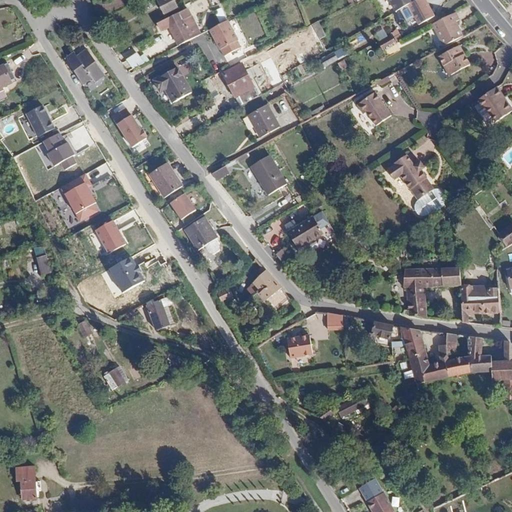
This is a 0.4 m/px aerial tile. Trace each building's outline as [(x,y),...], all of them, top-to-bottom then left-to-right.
[(158,0),(165,13),(177,7),(175,1),(176,0),(158,0)] [(394,0),(399,9),(407,4),(414,0),(394,0)] [(422,12),(415,0),(414,0),(407,4),(414,16),(422,12)] [(436,0),(415,0),(422,12),(427,20),(443,11),(436,0)] [(191,5),(182,10),(193,31),(201,26),(191,5)] [(230,18),(224,5),(217,8),(223,22),(228,19),(230,18)] [(193,31),(182,10),(158,22),(162,29),(170,25),(179,41),(187,37),(186,35),(193,31)] [(460,20),(456,12),(435,23),(446,45),(463,36),(456,22),(460,20)] [(320,18),(314,22),(329,48),(335,45),(320,18)] [(239,40),(228,19),(223,22),(211,28),(221,48),(221,47),(225,54),(231,65),(240,61),(247,57),(242,46),(238,40),(239,40)] [(193,31),(195,36),(204,31),(201,26),(193,31)] [(195,36),(193,31),(186,35),(187,37),(179,41),(180,44),(195,36)] [(383,48),(397,40),(392,31),(388,34),(378,39),(383,48)] [(345,43),(330,52),(335,60),(350,52),(345,43)] [(460,56),(456,48),(438,56),(443,66),(446,65),(451,75),(469,65),(463,54),(460,56)] [(81,80),(82,83),(92,77),(94,80),(106,73),(88,49),(77,55),(76,53),(67,57),(81,80)] [(128,56),(134,68),(144,62),(142,58),(139,51),(128,56)] [(337,62),(341,70),(347,66),(343,59),(337,62)] [(0,86),(14,79),(7,64),(0,67),(0,86)] [(238,94),(243,104),(258,96),(242,64),(232,69),(234,72),(225,76),(234,96),(238,94)] [(172,102),(191,92),(178,68),(154,81),(160,92),(165,89),(172,102)] [(399,82),(393,74),(378,81),(381,86),(390,81),(393,86),(399,82)] [(201,80),(209,94),(215,90),(208,76),(201,80)] [(511,110),(511,108),(497,87),(477,101),(483,109),(486,107),(496,121),(511,110)] [(393,115),(376,92),(357,104),(364,115),(368,112),(378,126),(393,115)] [(54,128),(42,105),(26,114),(38,137),(54,128)] [(266,107),(247,118),(258,139),(277,129),(266,107)] [(322,112),(319,107),(303,116),(306,121),(322,112)] [(486,107),(483,109),(493,123),(496,121),(486,107)] [(149,136),(134,114),(119,124),(134,146),(149,136)] [(415,165),(418,163),(411,153),(408,155),(415,165)] [(270,155),(251,166),(269,195),(286,184),(270,155)] [(417,199),(433,189),(426,179),(427,178),(422,170),(425,168),(421,161),(418,163),(415,165),(408,155),(394,163),(395,165),(388,170),(395,180),(401,176),(410,190),(411,190),(417,199)] [(165,163),(150,173),(165,196),(182,184),(178,177),(176,178),(165,163)] [(229,172),(225,164),(211,172),(217,179),(229,172)] [(93,186),(87,174),(64,187),(81,223),(99,212),(95,204),(98,202),(91,189),(93,186)] [(456,195),(465,187),(463,185),(454,192),(456,195)] [(424,216),(427,215),(442,204),(444,199),(443,194),(440,191),(436,189),(433,189),(417,199),(414,202),(413,207),(416,212),(420,215),(424,216)] [(198,210),(187,194),(172,204),(183,220),(198,210)] [(442,207),(444,206),(442,204),(427,215),(429,219),(437,212),(442,207)] [(186,229),(199,249),(204,246),(207,251),(213,251),(216,248),(217,242),(209,229),(212,227),(205,217),(186,229)] [(315,217),(289,232),(298,249),(324,234),(315,217)] [(127,243),(114,220),(96,230),(109,253),(127,243)] [(508,246),(511,244),(511,228),(501,235),(508,246)] [(273,257),(283,268),(292,261),(282,249),(273,257)] [(52,269),(47,252),(36,255),(41,272),(52,269)] [(137,267),(132,257),(110,269),(123,293),(145,281),(141,273),(143,272),(139,265),(137,267)] [(423,259),(422,269),(438,268),(438,258),(423,259)] [(265,301),(282,287),(282,286),(263,265),(259,271),(262,275),(251,285),(265,301)] [(427,318),(425,286),(462,285),(461,267),(438,268),(422,269),(405,269),(404,286),(408,286),(409,314),(409,315),(427,318)] [(473,311),(501,311),(501,310),(500,298),(499,285),(490,285),(490,287),(462,287),(463,320),(463,321),(469,322),(469,313),(473,313),(473,311)] [(230,289),(219,294),(222,301),(233,295),(230,289)] [(165,299),(161,300),(171,325),(175,324),(165,299)] [(171,325),(161,300),(148,305),(154,321),(158,330),(164,328),(171,325)] [(343,314),(327,313),(328,322),(343,321),(343,314)] [(93,334),(85,321),(77,326),(85,339),(93,334)] [(328,329),(344,328),(343,321),(328,322),(328,329)] [(394,325),(374,321),(371,333),(366,333),(364,342),(375,345),(377,335),(391,338),(394,325)] [(403,334),(410,358),(427,355),(420,329),(403,327),(403,334)] [(449,333),(448,344),(448,353),(448,354),(456,353),(458,334),(449,333)] [(492,380),(511,379),(511,343),(509,341),(505,341),(505,360),(492,361),(492,355),(482,354),(483,338),(469,335),(469,352),(470,357),(471,372),(492,372),(492,380)] [(311,337),(290,340),(293,359),(314,356),(311,337)] [(448,353),(448,344),(440,345),(441,355),(448,354),(448,353)] [(449,376),(471,372),(470,357),(449,360),(448,354),(441,355),(441,359),(443,363),(446,362),(448,370),(449,376)] [(410,358),(419,388),(424,381),(449,376),(448,370),(446,362),(443,363),(429,364),(427,355),(410,358)] [(121,367),(118,369),(127,382),(129,380),(121,367)] [(127,382),(118,369),(108,374),(113,382),(115,380),(120,387),(127,382)] [(365,395),(338,408),(341,416),(368,403),(365,395)] [(284,435),(277,440),(284,450),(290,446),(284,435)] [(37,481),(36,468),(19,469),(19,481),(23,481),(24,499),(38,498),(38,491),(37,481)] [(368,501),(385,492),(377,479),(360,488),(368,501)] [(396,511),(385,492),(368,501),(374,511),(396,511)]
